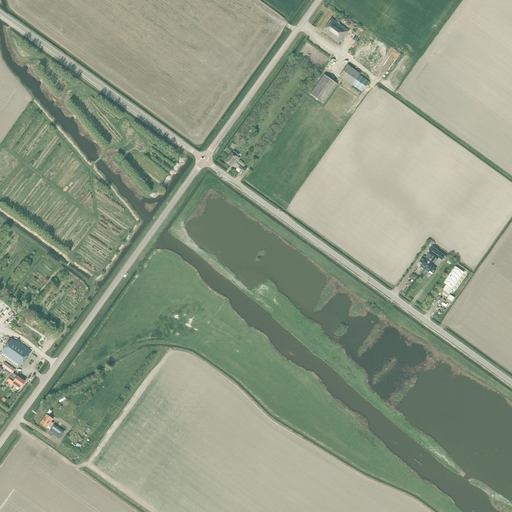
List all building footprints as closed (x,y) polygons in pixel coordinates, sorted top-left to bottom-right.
[(322,32),(326,34),(332,26),(334,28),(337,23),(332,19),(322,32)] [(332,26),(326,34),(339,44),(342,39),(343,40),(349,31),(337,23),(334,28),(332,26)] [(365,34),(358,30),(355,34),(362,39),(365,34)] [(359,46),(352,55),(362,62),(365,58),(370,61),(373,57),(359,46)] [(331,58),(324,68),(329,72),(335,63),(332,61),(334,60),(331,58)] [(347,65),(339,77),(351,86),(352,85),(362,92),(369,82),(359,75),(360,74),(347,65)] [(324,75),(310,94),(324,104),(337,84),(324,75)] [(231,153),(228,157),(236,163),(239,159),(237,158),(239,155),(233,151),(232,153),(231,153)] [(236,163),(228,157),(225,161),(231,166),(231,165),(233,166),(236,163)] [(418,264),(425,269),(438,251),(432,247),(429,251),(430,252),(426,258),(424,257),(418,264)] [(438,251),(425,269),(428,272),(432,274),(433,272),(436,269),(432,266),(438,257),(442,260),(444,256),(438,251)] [(456,265),(443,283),(452,289),(465,271),(456,265)] [(12,338),(1,354),(20,367),(32,352),(17,341),(16,342),(12,338)] [(5,363),(2,366),(13,374),(15,370),(5,363)] [(25,382),(16,375),(13,374),(8,381),(12,384),(13,384),(20,389),(25,382)] [(47,415),(40,423),(47,428),(49,426),(51,427),(53,423),(51,422),(53,419),(47,415)] [(54,425),(49,431),(60,439),(64,432),(54,425)]
